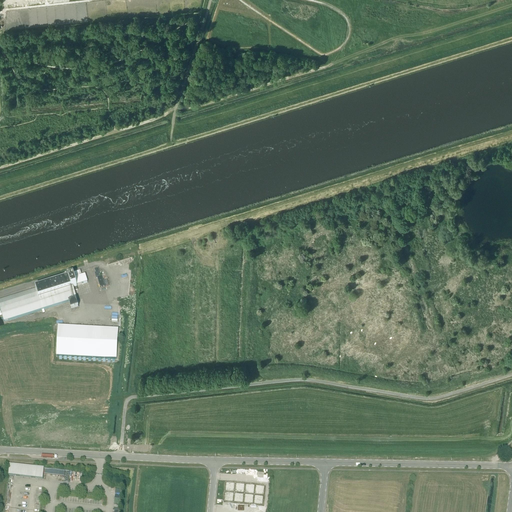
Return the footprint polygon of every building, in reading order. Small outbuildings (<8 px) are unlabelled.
[(102,276),(101,276),(98,268),(95,269),(96,273),(95,273),(96,278),(97,278),(101,289),(106,288),(102,276)] [(82,277),(80,271),(66,276),(67,280),(0,300),(0,307),(4,322),(42,310),(78,300),(75,290),(78,290),(77,286),(88,283),(85,276),(82,277)] [(64,304),(67,312),(77,308),(75,301),(64,304)] [(116,360),(118,330),(58,326),(57,356),(116,360)] [(34,467),(10,464),(9,475),(43,479),(44,468),(34,467)]
